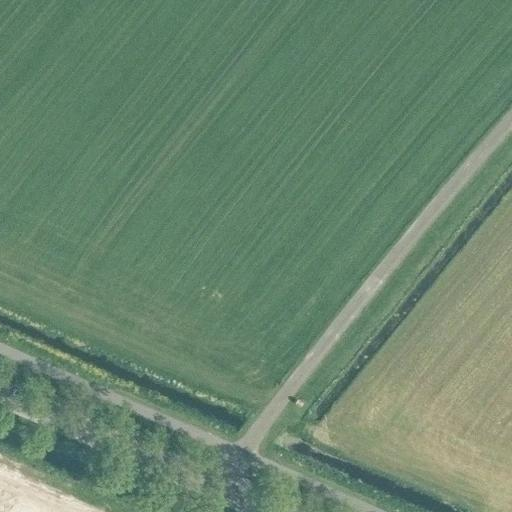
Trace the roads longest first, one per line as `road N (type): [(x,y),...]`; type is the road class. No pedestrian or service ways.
road 1 (unclassified): [(214,495),(511,131)]
road 2 (secondary): [(214,495),(0,398)]
